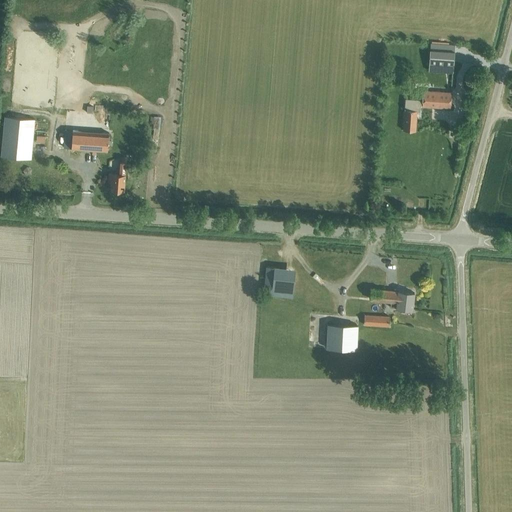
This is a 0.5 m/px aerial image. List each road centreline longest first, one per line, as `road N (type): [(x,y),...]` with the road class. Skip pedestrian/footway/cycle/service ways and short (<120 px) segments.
road 1 (tertiary): [(459,240),(0,206)]
road 2 (unclassified): [(466,511),(459,240)]
road 3 (unclassified): [(459,240),(511,42)]
